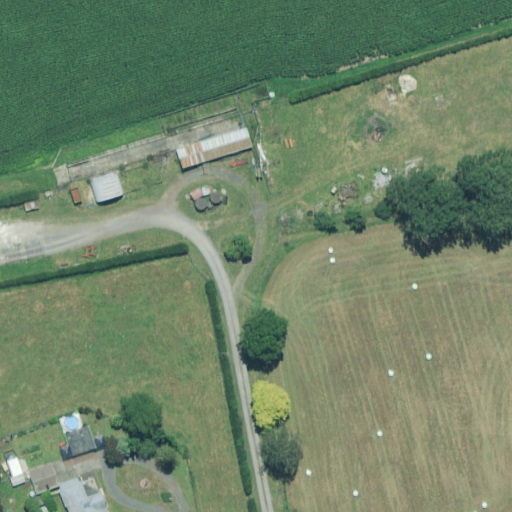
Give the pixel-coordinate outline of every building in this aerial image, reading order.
[(254,148),(248,129),(178,151),(184,170),(254,148)] [(126,195),(119,173),(94,181),(100,203),(126,195)] [(96,450),(89,428),(68,435),(75,457),(96,450)] [(31,473),(27,457),(10,462),(14,478),(31,473)] [(60,488),(53,467),(31,474),(38,495),(60,488)] [(88,499),(82,483),(62,491),(69,511),(109,511),(102,494),(88,499)]
